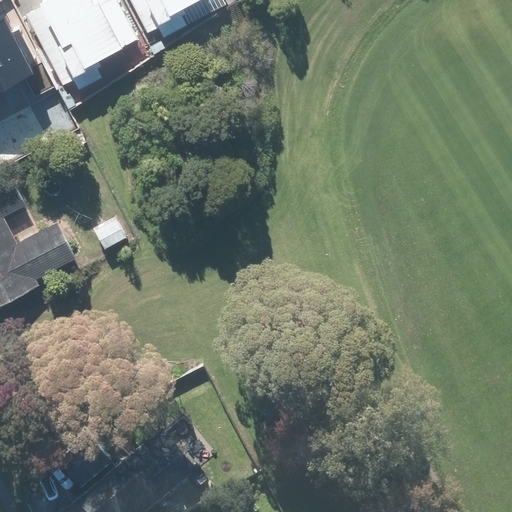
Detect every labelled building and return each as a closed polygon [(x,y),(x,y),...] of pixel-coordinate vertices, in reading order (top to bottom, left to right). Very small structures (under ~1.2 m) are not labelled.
[(82,85),(106,72),(98,56),(141,32),(123,0),(47,0),(29,11),(66,77),(75,72),(82,85)] [(136,0),(150,26),(160,21),(166,33),(190,20),(184,9),(188,7),(186,3),(191,0),(136,0)] [(0,91),(31,78),(5,20),(0,21),(0,91)] [(0,182),(0,300),(41,279),(38,272),(79,250),(61,216),(19,238),(6,213),(28,202),(14,175),(0,182)] [(118,212),(95,226),(107,246),(130,232),(118,212)] [(80,500),(90,511),(142,511),(195,468),(163,431),(80,500)] [(55,462),(76,487),(106,462),(84,437),(55,462)]
